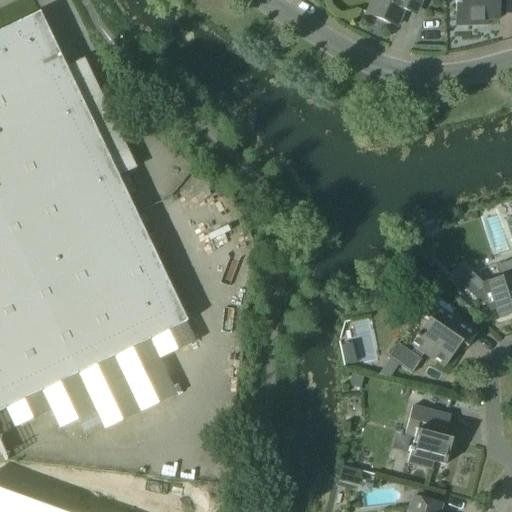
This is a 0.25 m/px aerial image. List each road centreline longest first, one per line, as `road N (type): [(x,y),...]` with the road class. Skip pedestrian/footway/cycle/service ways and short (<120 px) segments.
road 1 (residential): [(511,61),(445,76),(390,71),(262,0)]
road 2 (residential): [(511,460),(494,441),(491,387),(491,371),(511,348)]
